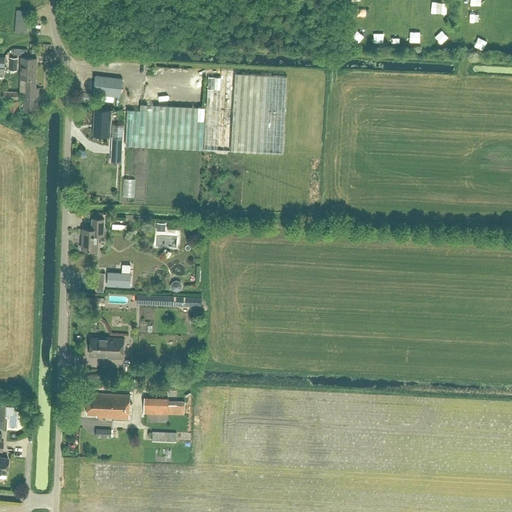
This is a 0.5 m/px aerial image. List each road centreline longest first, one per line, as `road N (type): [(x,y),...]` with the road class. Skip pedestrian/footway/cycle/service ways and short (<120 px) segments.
road 1 (unclassified): [(54,511),(70,84),(52,29),(52,0)]
road 2 (track): [(511,226),(65,206)]
